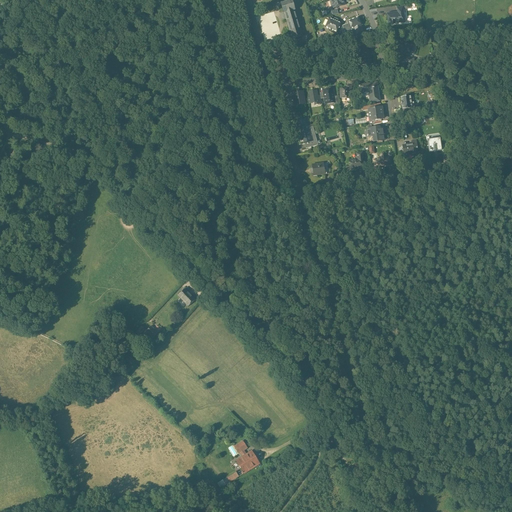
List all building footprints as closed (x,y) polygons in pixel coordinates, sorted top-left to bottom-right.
[(342,0),(330,0),(333,8),(344,5),(342,0)] [(302,36),(292,1),(282,4),(284,13),(282,13),(284,19),(286,18),(293,40),(302,36)] [(395,14),(395,13),(387,14),(388,25),(389,25),(388,22),(392,22),(392,25),(393,25),(393,24),(399,23),(405,22),(403,9),(403,7),(397,8),(398,13),(395,14)] [(359,17),(348,21),(349,23),(351,29),(354,28),(357,35),(364,33),(361,25),(362,25),(359,17)] [(333,20),(329,19),(325,27),(329,29),(328,30),(329,31),(332,33),(334,32),(334,31),(337,33),(339,29),(343,30),(344,30),(343,26),(340,25),(341,24),(338,22),(338,20),(335,19),(333,19),(333,20)] [(351,29),(349,23),(343,26),(344,30),(346,34),(352,32),(351,29)] [(369,44),(358,45),(359,59),(362,58),(363,65),(371,65),(371,58),(369,58),(369,56),(368,56),(367,50),(369,50),(369,44)] [(405,47),(400,46),(399,52),(397,52),(396,57),(398,58),(396,66),(405,68),(406,64),(412,65),(413,60),(407,59),(408,52),(410,53),(412,46),(409,46),(409,45),(408,45),(405,45),(405,47)] [(376,84),(360,86),(361,93),(369,92),(370,103),(379,101),(376,84)] [(329,89),(326,89),(326,90),(323,91),(323,93),(320,93),(321,99),(324,99),(324,102),(328,101),(329,104),(335,103),(334,97),(333,89),(330,89),(329,89)] [(346,89),(340,89),(340,98),(345,98),(345,99),(347,99),(350,99),(350,94),(350,89),(346,89)] [(316,91),(309,92),(310,98),(308,99),(309,103),(311,103),(317,102),(318,105),(321,104),(320,101),(318,101),(316,91)] [(302,93),(293,95),(295,105),(304,103),(302,93)] [(402,96),(402,108),(413,108),(413,95),(402,96)] [(381,108),(375,108),(375,109),(369,110),(370,119),(375,118),(376,120),(381,119),(381,116),(382,116),(381,108)] [(307,118),(297,121),(299,128),(300,128),(306,149),(317,146),(312,127),(310,128),(307,118)] [(379,127),(368,129),(369,137),(372,137),(373,142),(384,140),(383,129),(379,129),(379,127)] [(437,139),(436,137),(431,138),(431,140),(428,140),(429,152),(434,152),(437,152),(437,151),(441,151),(442,151),(441,145),(440,138),(437,139)] [(412,144),(402,146),(404,156),(409,155),(408,153),(417,152),(417,149),(416,144),(412,144)] [(358,160),(350,161),(350,167),(346,167),(347,174),(352,173),(351,171),(355,170),(355,169),(360,168),(360,167),(362,166),(361,161),(363,159),(362,153),(357,154),(356,155),(357,157),(358,157),(357,157),(358,158),(358,160)] [(381,158),(378,158),(378,159),(378,160),(374,161),(375,169),(381,168),(381,166),(388,165),(391,165),(391,163),(390,162),(389,158),(386,158),(386,157),(385,155),(385,154),(384,153),(382,154),(381,155),(381,156),(381,158)] [(323,163),(312,165),(313,169),(311,169),(311,173),(313,173),(314,176),(325,175),(323,163)] [(195,300),(185,288),(177,295),(188,307),(195,300)] [(141,327),(135,333),(139,336),(144,330),(141,327)] [(151,327),(146,333),(149,335),(147,337),(149,338),(150,337),(153,339),(158,333),(151,327)] [(243,441),(234,447),(238,453),(241,452),(247,448),(243,441)] [(250,452),(244,456),(241,452),(238,453),(241,458),(234,462),(242,475),(258,465),(250,452)] [(236,472),(223,480),(226,485),(239,477),(236,472)]
